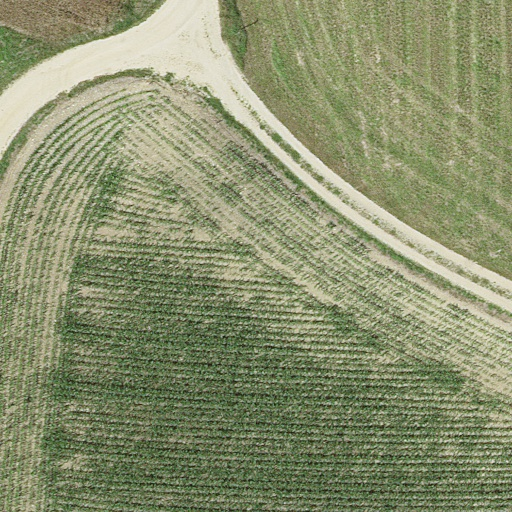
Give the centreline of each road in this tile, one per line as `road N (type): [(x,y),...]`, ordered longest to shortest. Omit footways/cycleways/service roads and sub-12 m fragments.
road 1 (track): [(183,17),(248,112),(329,191),(438,267),(511,301)]
road 2 (track): [(0,125),(40,85),(146,45),(183,17),(190,0)]
